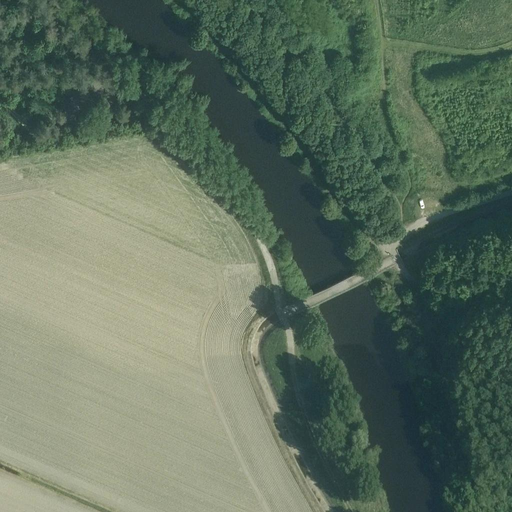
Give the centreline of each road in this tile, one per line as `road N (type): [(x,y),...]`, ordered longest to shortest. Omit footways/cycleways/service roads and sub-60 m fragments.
road 1 (track): [(0,108),(33,128),(123,111),(161,113),(249,225),(283,314)]
road 2 (track): [(197,0),(299,120),(393,259)]
road 3 (track): [(407,229),(354,136),(246,0)]
road 4 (unclassified): [(283,314),(393,259),(407,229),(511,191)]
